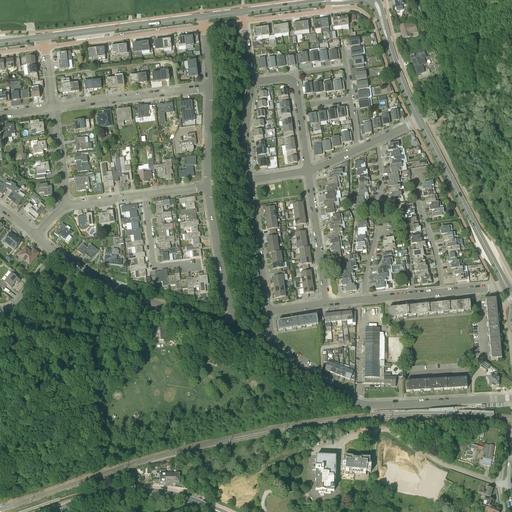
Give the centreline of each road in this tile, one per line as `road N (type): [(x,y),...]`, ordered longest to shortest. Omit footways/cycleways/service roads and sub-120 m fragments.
road 1 (residential): [(511,398),(365,405),(272,350)]
road 2 (residential): [(233,330),(103,286),(55,252)]
road 3 (tertiary): [(504,282),(419,119)]
road 4 (tertiary): [(50,511),(135,490),(212,508)]
road 5 (tertiary): [(43,37),(202,16)]
road 6 (residential): [(44,46),(203,26)]
road 7 (residential): [(52,106),(208,87)]
road 8 (residential): [(233,330),(207,186)]
road 9 (residential): [(326,303),(307,170)]
road 10 (residential): [(307,170),(294,83),(249,81)]
road 11 (residential): [(267,311),(248,181)]
road 12 (residential): [(441,292),(411,169)]
